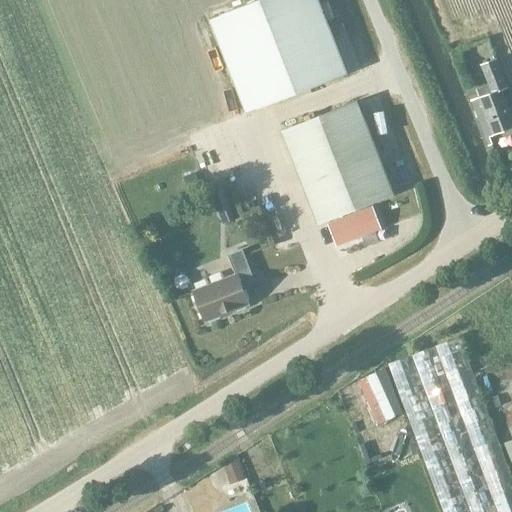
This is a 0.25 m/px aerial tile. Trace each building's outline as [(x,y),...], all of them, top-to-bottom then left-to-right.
[(258,0),(209,20),(246,113),(347,73),(318,0),(258,0)] [(475,99),(471,101),(480,124),(488,121),(493,135),(511,127),(511,117),(502,90),(507,88),(496,58),(481,64),(489,85),(478,89),(481,96),(479,97),(475,99)] [(357,102),(281,132),(318,225),(393,195),(357,102)] [(372,207),(327,224),(336,247),(381,229),(372,207)] [(191,288),(176,294),(185,316),(200,310),(204,322),(248,305),(240,286),(254,281),(242,250),(227,256),(235,275),(193,292),(191,288)] [(443,511),(511,511),(511,480),(458,338),(388,364),(443,511)] [(232,484),(220,459),(198,469),(209,495),(232,484)]
